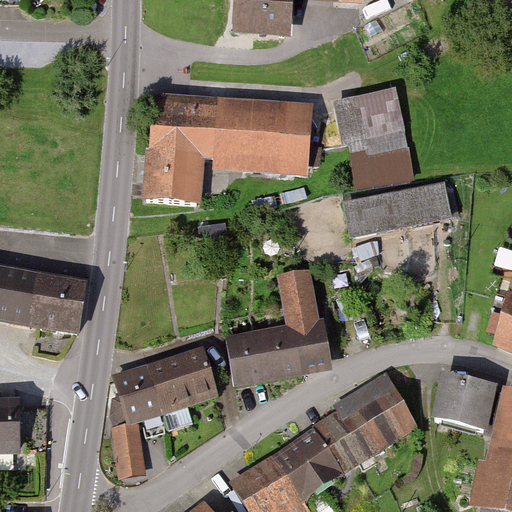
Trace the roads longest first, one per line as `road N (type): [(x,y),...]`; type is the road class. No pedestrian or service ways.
road 1 (tertiary): [(128,24),(102,342),(83,470)]
road 2 (residential): [(511,367),(450,352),(361,366),(148,504)]
road 3 (residential): [(128,24),(0,21)]
